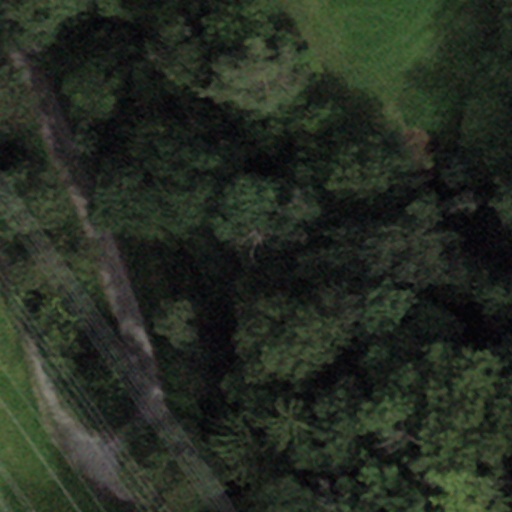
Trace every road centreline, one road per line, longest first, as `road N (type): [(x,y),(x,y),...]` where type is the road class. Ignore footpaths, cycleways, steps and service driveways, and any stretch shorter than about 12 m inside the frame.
road 1 (track): [(112,458),(164,435),(164,390),(27,0)]
road 2 (track): [(0,216),(39,282),(82,445),(112,458)]
